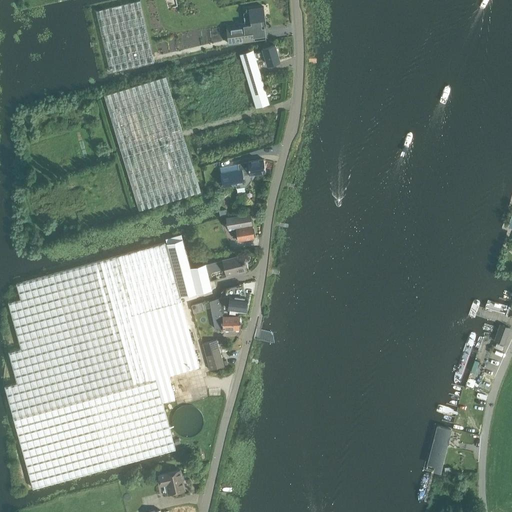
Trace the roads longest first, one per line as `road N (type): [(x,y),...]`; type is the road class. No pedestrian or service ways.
road 1 (residential): [(202,511),(257,305),(295,105),(295,0)]
road 2 (unclassified): [(483,511),(488,409),(511,349)]
